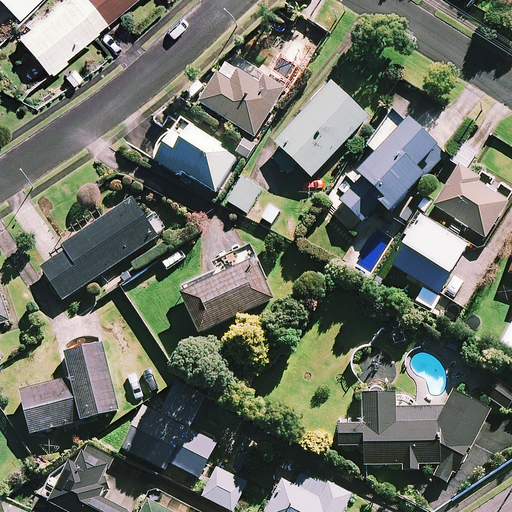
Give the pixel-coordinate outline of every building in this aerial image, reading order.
[(38,0),(0,0),(0,4),(17,21),(38,0)] [(105,25),(83,0),(63,0),(17,39),(49,77),(65,63),(63,61),(105,25)] [(311,51),(295,41),(280,63),(296,73),(311,51)] [(232,86),(219,77),(201,106),(256,141),(287,93),(245,66),(232,86)] [(369,122),(333,88),(268,157),(289,176),(297,167),(314,182),(369,122)] [(240,163),(178,124),(153,163),(182,181),(184,176),(218,198),(240,163)] [(354,187),(349,182),(341,190),(346,194),(339,202),(364,227),(381,209),(392,219),(427,182),(420,175),(440,154),(410,126),(354,187)] [(489,139),(475,130),(453,164),(466,173),(489,139)] [(436,209),(486,242),(510,205),(506,203),(511,194),(511,191),(502,185),(497,193),(490,189),(495,181),(483,173),(478,181),(461,170),(436,209)] [(262,193),(242,182),(228,204),(248,216),(262,193)] [(42,270),(64,303),(116,269),(121,277),(131,270),(126,262),(166,236),(148,208),(142,212),(135,201),(62,249),(66,255),(42,270)] [(471,253),(424,224),(395,270),(442,299),(471,253)] [(277,306),(251,250),(215,266),(219,275),(181,292),(203,340),(277,306)] [(0,328),(12,325),(0,289),(0,328)] [(121,418),(106,351),(69,360),(75,383),(24,395),(34,438),(121,418)] [(32,388),(24,377),(39,365),(29,352),(0,375),(0,382),(6,391),(15,401),(32,388)] [(511,406),(511,393),(495,381),(484,396),(507,413),(511,406)] [(203,409),(174,394),(161,418),(146,410),(124,452),(167,474),(171,466),(201,482),(219,448),(191,433),(203,409)] [(434,478),(448,486),(454,474),(458,477),(492,415),(455,395),(447,410),(396,411),(396,397),(365,398),(366,429),(341,429),(341,450),(367,450),(367,469),(404,468),(404,474),(420,474),(420,468),(441,467),(434,478)] [(101,456),(90,450),(80,471),(74,468),(53,509),(59,511),(118,511),(104,504),(109,494),(103,490),(113,471),(97,463),(101,456)] [(346,511),(353,500),(285,465),(277,481),(284,484),(269,511),(346,511)] [(234,511),(247,485),(217,471),(204,499),(231,511),(234,511)]
